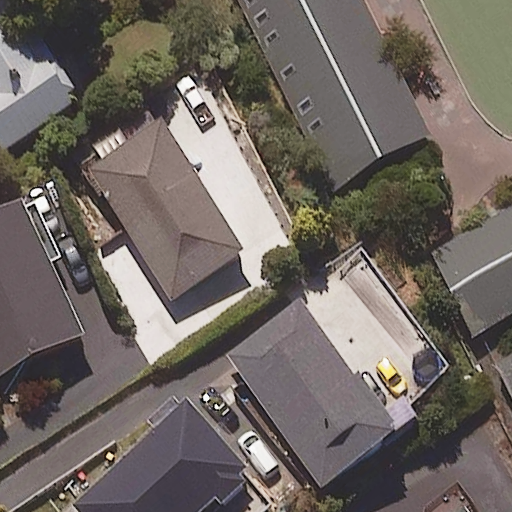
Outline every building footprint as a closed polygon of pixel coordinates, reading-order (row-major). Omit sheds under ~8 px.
[(0,155),(78,106),(11,0),(0,7),(0,155)] [(432,142),(361,0),(235,0),(331,192),(432,142)] [(155,123),(85,171),(172,299),(242,252),(155,123)] [(0,375),(82,336),(17,199),(0,207),(0,375)] [(511,316),(511,213),(432,253),(474,336),(511,316)] [(395,437),(298,303),(225,356),(322,490),(395,437)] [(511,355),(493,363),(511,400),(511,355)] [(249,474),(181,402),(68,508),(72,511),(198,511),(210,501),(233,499),(249,474)] [(474,511),(468,503),(455,511),(474,511)]
